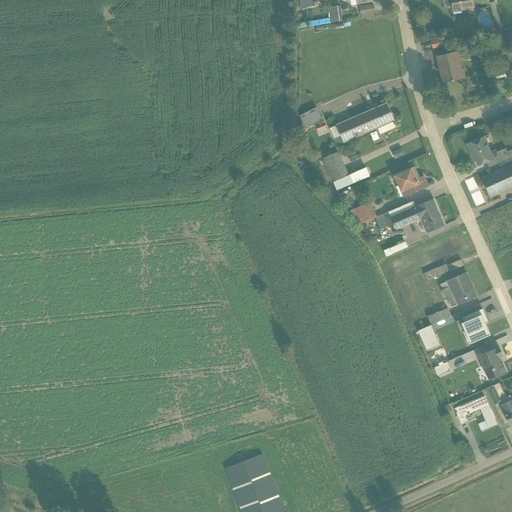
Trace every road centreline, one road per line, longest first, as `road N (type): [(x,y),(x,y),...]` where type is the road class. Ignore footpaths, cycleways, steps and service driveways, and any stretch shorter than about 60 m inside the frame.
road 1 (unclassified): [(511,451),(380,511),(0,508)]
road 2 (residential): [(511,317),(429,129)]
road 3 (residential): [(429,129),(400,0)]
